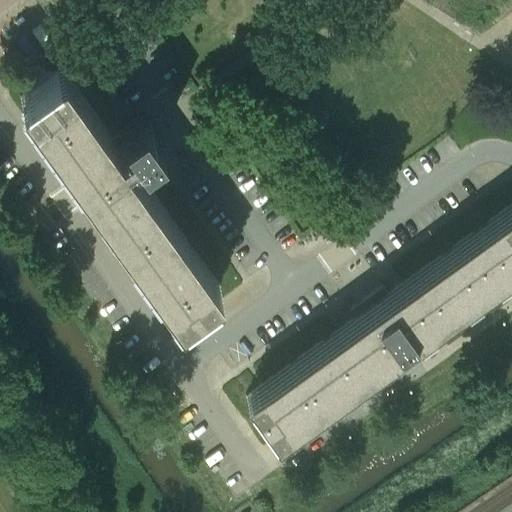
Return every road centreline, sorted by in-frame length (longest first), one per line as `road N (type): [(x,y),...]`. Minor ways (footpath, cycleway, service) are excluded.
road 1 (residential): [(0,119),(182,369),(293,286)]
road 2 (residential): [(110,32),(293,286)]
road 3 (residential): [(293,286),(477,152),(511,154)]
road 4 (unknown): [(195,95),(251,84),(286,108),(385,220)]
